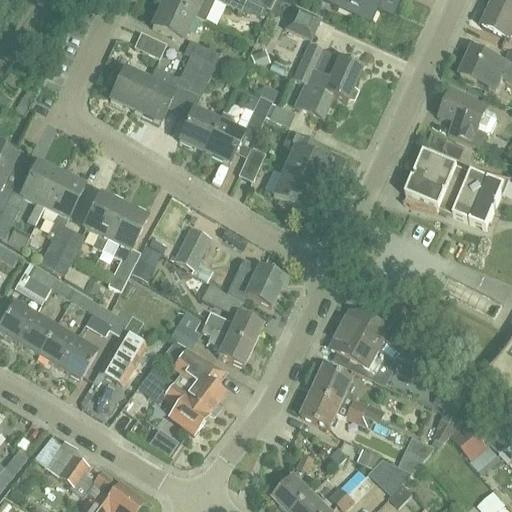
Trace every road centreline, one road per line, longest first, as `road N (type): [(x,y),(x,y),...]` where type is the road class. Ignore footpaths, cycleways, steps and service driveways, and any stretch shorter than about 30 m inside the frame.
road 1 (residential): [(330,274),(73,124),(71,93),(116,0)]
road 2 (residential): [(330,274),(457,0)]
road 3 (residential): [(202,491),(266,410),(330,274)]
road 4 (residential): [(0,387),(193,502)]
